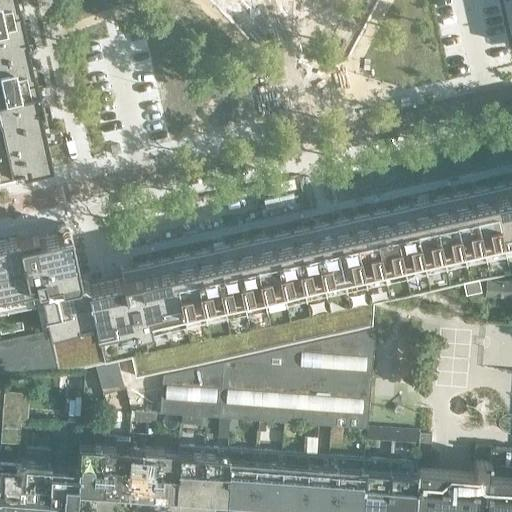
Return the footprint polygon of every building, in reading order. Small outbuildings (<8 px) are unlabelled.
[(0,0),(0,27),(24,22),(19,3),(14,4),(12,0),(0,0)] [(33,70),(29,55),(26,41),(28,40),(24,22),(0,27),(0,97),(38,89),(34,70),(33,70)] [(61,138),(57,120),(52,121),(51,117),(46,118),(43,106),(42,106),(38,89),(0,97),(0,121),(1,126),(11,171),(11,173),(52,164),(48,145),(58,143),(59,142),(60,141),(61,140),(61,139),(61,138)] [(0,173),(11,171),(1,126),(0,126),(0,173)] [(48,281),(31,285),(39,321),(40,325),(47,323),(48,329),(57,368),(85,366),(102,362),(121,358),(131,355),(135,375),(370,323),(371,302),(399,296),(425,290),(449,285),(460,282),(473,279),(485,277),(511,270),(511,180),(511,181),(508,182),(508,181),(507,182),(503,182),(503,183),(492,185),(491,185),(487,186),(479,188),(476,188),(475,188),(476,189),(475,189),(471,190),(471,189),(467,190),(467,191),(459,192),(457,193),(456,193),(452,194),(447,195),(439,197),(439,196),(437,197),(436,197),(432,198),(430,199),(427,199),(419,201),(417,201),(416,202),(412,203),(411,203),(407,204),(399,206),(399,205),(397,206),(396,206),(392,207),(391,207),(387,208),(380,210),(377,210),(376,210),(376,211),(372,212),(372,211),(371,212),(367,212),(367,213),(360,214),(357,215),(356,215),(352,216),(351,216),(347,217),(340,219),(339,218),(336,219),(332,220),(331,220),(328,221),(327,221),(323,222),(322,222),(320,223),(312,225),(308,225),(307,226),(303,227),(303,226),(302,227),(300,227),(300,228),(292,229),(288,230),(287,230),(288,230),(283,231),(282,231),(280,232),(277,233),(272,234),(272,233),(268,234),(268,235),(264,236),(264,235),(263,235),(260,236),(252,238),(248,239),(244,240),(243,240),(242,240),(240,240),(240,241),(232,242),(229,243),(228,243),(224,244),(223,244),(220,245),(212,247),(209,247),(208,247),(208,248),(204,249),(204,248),(203,249),(200,249),(193,251),(189,252),(188,252),(184,253),(183,253),(180,253),(181,254),(177,254),(173,255),(168,256),(164,257),(156,259),(153,259),(152,260),(148,261),(147,261),(144,261),(144,262),(136,263),(134,264),(134,268),(130,269),(130,268),(123,270),(122,266),(119,267),(120,271),(121,277),(122,278),(117,278),(116,278),(116,280),(105,282),(105,281),(105,280),(104,280),(92,282),(92,283),(88,284),(88,283),(87,284),(80,279),(80,278),(79,278),(78,274),(80,273),(78,273),(47,280),(48,281)] [(0,291),(31,285),(48,281),(47,280),(78,273),(69,228),(69,227),(68,227),(68,226),(67,225),(66,224),(65,224),(65,223),(64,223),(63,223),(62,223),(61,223),(60,223),(59,223),(59,224),(58,224),(57,225),(56,226),(56,227),(55,227),(55,228),(55,229),(55,230),(55,231),(55,232),(37,236),(36,232),(0,240),(0,291)] [(475,288),(473,279),(460,282),(462,291),(475,288)] [(511,280),(486,279),(484,296),(511,298),(511,280)] [(9,322),(11,331),(23,328),(21,320),(9,322)] [(0,324),(0,333),(11,331),(9,322),(0,324)] [(162,373),(158,411),(181,413),(205,415),(230,417),(257,419),(283,421),(310,423),(318,423),(338,425),(344,425),(365,427),(372,327),(162,373)] [(0,339),(0,371),(56,368),(48,329),(0,339)] [(364,440),(365,427),(344,425),(343,438),(364,440)] [(386,440),(386,428),(369,427),(369,438),(386,440)] [(101,487),(104,443),(93,442),(93,447),(79,446),(77,470),(76,486),(101,487)] [(125,489),(128,449),(114,448),(115,444),(104,443),(101,487),(125,489)] [(511,511),(511,447),(491,446),(491,445),(474,443),(473,458),(474,458),(473,470),(415,466),(415,473),(412,510),(434,511),(511,511)] [(150,491),(153,447),(143,446),(142,450),(128,449),(125,489),(150,491)] [(175,493),(178,453),(164,452),(164,447),(153,447),(150,491),(175,493)] [(200,495),(203,450),(192,450),(192,454),(178,453),(175,493),(200,495)] [(224,496),(227,459),(227,457),(213,456),(214,451),(203,450),(200,495),(224,496)] [(20,502),(23,457),(13,456),(12,461),(0,460),(0,500),(4,500),(20,502)] [(46,503),(48,468),(48,464),(34,463),(34,458),(23,457),(20,502),(46,503)] [(251,498),(254,461),(227,459),(224,496),(225,497),(228,499),(232,499),(234,497),(251,498)] [(277,500),(280,463),(254,461),(251,498),(277,500)] [(359,506),(362,469),(280,463),(277,500),(319,504),(359,506)] [(75,506),(76,486),(77,470),(48,468),(46,503),(60,504),(63,508),(71,508),(75,506)] [(385,508),(388,471),(362,469),(359,506),(385,508)] [(412,510),(415,473),(388,471),(385,508),(402,510),(403,511),(408,511),(411,510),(412,510)]
